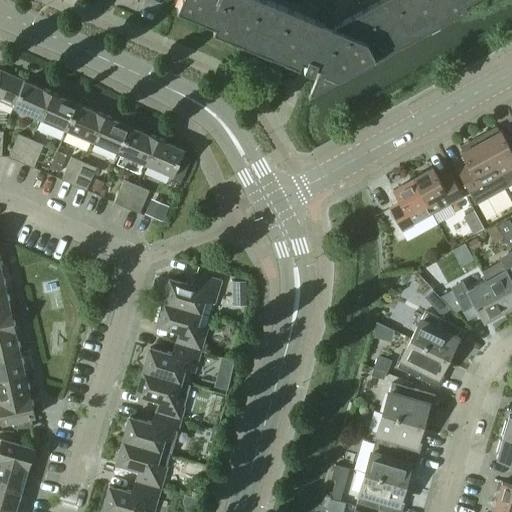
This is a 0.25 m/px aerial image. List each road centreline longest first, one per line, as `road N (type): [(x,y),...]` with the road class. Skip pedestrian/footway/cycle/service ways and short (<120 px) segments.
road 1 (residential): [(65,511),(136,260),(0,200)]
road 2 (unclassified): [(269,205),(211,114),(0,17)]
road 3 (unclassified): [(237,511),(292,319),(294,268),(269,205)]
road 4 (unclassified): [(269,205),(511,73)]
road 5 (residential): [(444,511),(481,384),(511,347)]
